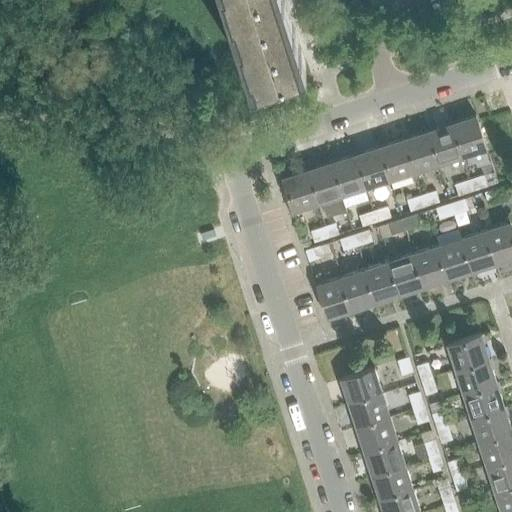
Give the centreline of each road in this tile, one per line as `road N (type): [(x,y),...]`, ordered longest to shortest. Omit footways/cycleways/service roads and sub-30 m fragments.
road 1 (residential): [(342,511),(238,194),(240,162)]
road 2 (residential): [(511,60),(265,140),(240,162)]
